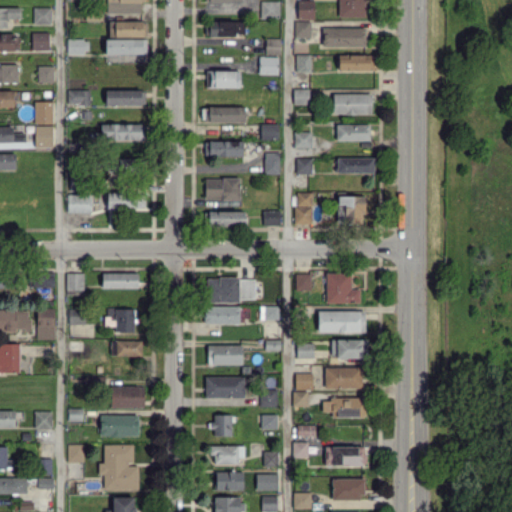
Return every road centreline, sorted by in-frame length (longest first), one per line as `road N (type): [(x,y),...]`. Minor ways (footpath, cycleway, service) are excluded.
road 1 (residential): [(174,0),(172,511)]
road 2 (secondary): [(412,0),(411,511)]
road 3 (residential): [(0,249),(411,248)]
